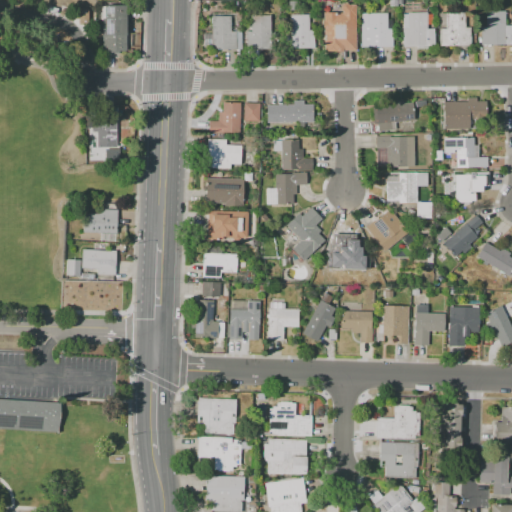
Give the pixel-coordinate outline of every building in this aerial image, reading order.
[(300,11),(291,11),(291,2),(300,2),(300,11)] [(358,52),(329,52),(329,51),(326,51),(326,42),(328,42),(328,36),(326,36),(326,29),(325,29),(325,22),(326,22),(326,14),(339,14),(344,14),(344,13),(345,13),(343,11),(343,7),(345,4),(347,4),(349,5),(351,6),(357,6),(358,52)] [(128,7),(129,53),(104,54),(104,20),(107,20),(106,7),(128,7)] [(90,10),(90,26),(81,26),(81,10),(90,10)] [(507,12),(507,27),(511,27),(511,46),(483,46),(483,28),(488,28),(488,13),(507,12)] [(472,29),(473,47),(442,47),(441,30),(448,30),(448,13),(467,13),(467,29),(472,29)] [(436,30),(436,47),(429,47),(429,50),(419,50),(419,47),(405,47),(405,30),(410,30),(409,14),(429,14),(429,16),(435,16),(435,26),(429,26),(429,30),(436,30)] [(394,30),(395,48),(363,48),(363,15),(389,15),(389,30),(394,30)] [(316,49),(292,49),(292,38),(287,38),(287,25),(291,25),(291,16),(311,16),(311,31),(316,31),(316,49)] [(238,33),(238,51),(214,51),(214,18),(232,17),(233,33),(238,33)] [(272,17),(273,50),(249,50),(249,33),(254,33),(254,17),(272,17)] [(488,102),(489,120),(485,120),(486,127),(477,128),(477,120),(472,121),(472,130),(446,131),(445,104),(470,103),(469,99),(478,99),(479,103),(488,102)] [(416,121),(392,124),(393,132),(380,133),(379,125),(376,125),(374,109),(377,108),(377,107),(396,106),(396,102),(405,101),(405,105),(414,104),(416,121)] [(269,124),(269,107),(295,106),(295,102),(306,102),(306,106),(315,105),(315,124),(269,124)] [(241,133),(225,133),(225,134),(211,134),(211,121),(220,122),(221,112),(225,112),(225,103),(242,103),(241,133)] [(245,122),(246,104),(262,105),(261,123),(245,122)] [(118,148),(99,149),(99,133),(94,133),(94,116),(118,116),(118,148)] [(409,138),(409,168),(392,168),(392,158),(388,158),(388,149),(378,149),(378,137),(393,137),(393,138),(409,138)] [(476,138),(476,158),(489,157),(489,168),(458,168),(458,150),(456,150),(456,153),(445,153),(445,138),(476,138)] [(242,166),(232,165),(232,171),(208,170),(209,140),(228,141),(227,146),(243,147),(242,166)] [(314,170),(300,171),(300,170),(283,170),(283,140),(300,140),(300,149),(305,149),(305,158),(314,158),(314,170)] [(122,150),(122,159),(107,160),(107,150),(122,150)] [(308,174),(308,186),(298,186),(298,195),(295,195),(295,205),(278,205),(278,175),(294,175),(294,174),(308,174)] [(419,174),(419,204),(401,204),(401,202),(388,202),(388,185),(387,185),(387,174),(419,174)] [(474,205),(456,205),(455,175),(487,174),(487,185),(474,185),(474,205)] [(244,208),(226,208),(226,205),(208,204),(209,179),(245,181),(244,208)] [(313,209),(324,220),(317,226),(323,232),(320,235),(327,242),(306,262),(294,250),(303,242),(288,227),(299,216),(302,219),(313,209)] [(119,235),(85,234),(86,215),(101,216),(102,211),(120,211),(119,235)] [(249,239),(241,239),(241,241),(234,240),(234,239),(225,238),(225,241),(209,241),(210,212),(250,213),(249,239)] [(478,216),(484,224),(475,232),(480,238),(471,245),(474,249),(466,255),(463,252),(456,258),(445,245),(478,216)] [(387,252),(378,240),(376,241),(366,229),(376,221),(382,229),(389,223),(392,226),(399,220),(410,234),(387,252)] [(354,279),(345,251),(344,251),(340,238),(351,234),(354,247),(361,245),(365,256),(368,255),(371,264),(367,265),(370,275),(354,279)] [(511,275),(511,277),(479,258),(487,243),(502,252),(504,249),(511,254),(511,256),(511,258),(511,275)] [(118,252),(117,277),(99,276),(99,270),(84,270),(84,251),(118,252)] [(238,274),(222,274),(222,279),(204,278),(205,254),(239,256),(238,274)] [(82,261),(82,277),(68,277),(69,261),(82,261)] [(222,298),(204,298),(204,283),(222,284),(222,298)] [(220,340),(196,339),(197,330),(193,329),(194,301),(215,302),(214,323),(220,323),(220,340)] [(304,334),(322,301),(337,310),(333,317),(337,319),(331,329),(328,327),(319,343),(304,334)] [(231,340),(231,311),(249,311),(249,302),(261,302),(260,341),(250,341),(250,333),(243,333),(243,340),(231,340)] [(386,307),(411,308),(409,346),(392,345),(393,337),(384,337),(386,307)] [(487,314),(502,307),(511,327),(511,344),(504,349),(496,331),(492,333),(488,325),(492,323),(487,314)] [(451,308),(481,309),(480,334),(471,334),(471,338),(466,338),(466,348),(450,348),(451,308)] [(300,329),(285,328),(285,342),(270,341),(270,310),(301,311),(300,329)] [(374,313),(373,344),(362,343),(362,334),(353,334),(353,330),(343,329),(344,312),(374,313)] [(446,315),(446,333),(431,332),(430,347),(416,347),(417,314),(446,315)] [(235,436),(203,434),(203,428),(199,428),(200,399),(238,401),(237,425),(235,425),(235,436)] [(0,401),(62,405),(60,434),(0,430),(0,401)] [(314,437),(271,435),(272,409),(276,409),(276,407),(280,407),(280,403),(282,404),(282,403),(295,403),(295,404),(298,405),(297,416),(315,417),(314,437)] [(448,406),(452,406),(452,405),(459,405),(459,406),(463,406),(463,417),(462,417),(461,439),(463,439),(462,451),(446,450),(448,406)] [(412,439),(380,438),(380,418),(397,418),(398,406),(401,406),(413,406),(413,407),(415,407),(415,411),(419,411),(419,413),(423,413),(422,436),(418,436),(418,438),(412,438),(412,439)] [(511,409),(511,445),(495,445),(496,423),(502,423),(502,409),(511,409)] [(241,466),(238,466),(238,468),(234,468),(234,472),(231,472),(231,473),(219,472),(219,471),(216,470),(216,460),(199,459),(200,438),(233,439),(233,441),(239,441),(239,443),(242,443),(241,466)] [(309,440),(308,456),(310,456),(309,474),(270,473),(270,458),(266,458),(266,444),(271,444),(271,439),(309,440)] [(417,478),(387,478),(388,468),(381,467),(382,443),(420,444),(419,468),(417,468),(417,478)] [(511,495),(497,495),(498,485),(490,485),(490,483),(484,483),(485,462),(494,463),(494,460),(500,460),(500,456),(511,456),(511,495)] [(243,511),(213,511),(214,502),(207,501),(208,477),(246,479),(245,502),(243,502),(243,511)] [(304,479),(308,504),(302,505),(303,511),(272,511),(272,509),(270,509),(267,484),(304,479)] [(438,511),(439,499),(436,499),(437,484),(451,484),(451,497),(457,497),(457,498),(458,499),(458,508),(457,508),(457,510),(466,511),(438,511)] [(417,511),(380,511),(376,507),(378,506),(371,497),(380,490),(385,497),(397,488),(398,490),(402,486),(403,488),(405,487),(415,500),(414,500),(415,502),(412,505),(417,511)]
